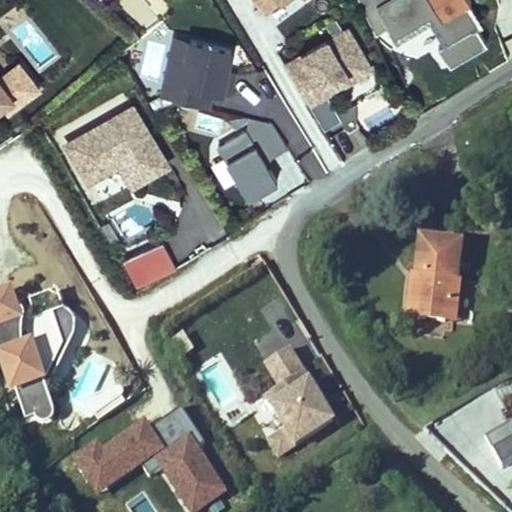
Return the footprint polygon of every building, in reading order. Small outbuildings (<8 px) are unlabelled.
[(257,0),(265,9),(275,0),(257,0)] [(388,0),(378,7),(394,44),(431,23),(445,44),(475,29),(480,26),(469,7),(474,3),(471,0),(388,0)] [(371,63),(347,25),(285,62),(309,101),(371,63)] [(485,45),(475,29),(439,50),(450,66),(485,45)] [(236,60),(230,58),(232,46),(174,33),(161,94),(208,104),(212,86),(229,89),(236,60)] [(0,105),(2,104),(6,110),(39,85),(19,60),(0,74),(0,105)] [(341,119),(327,98),(312,108),(325,128),(341,119)] [(339,110),(345,124),(360,118),(353,103),(339,110)] [(133,184),(166,164),(133,109),(69,147),(90,181),(120,163),(133,184)] [(246,127),(247,129),(267,117),(249,113),(245,124),(246,127)] [(278,177),(265,157),(287,143),(272,118),(267,117),(247,129),(246,127),(218,144),(249,195),(278,177)] [(454,241),(429,238),(429,241),(423,240),(422,246),(419,246),(415,278),(412,278),(410,297),(420,298),(418,316),(445,319),(447,302),(455,303),(462,251),(459,251),(460,245),(454,244),(454,241)] [(175,265),(160,239),(121,262),(137,288),(175,265)] [(5,309),(31,301),(18,295),(10,292),(0,295),(5,309)] [(56,293),(31,301),(5,309),(0,295),(0,359),(10,391),(14,390),(23,418),(46,411),(42,396),(46,394),(45,389),(42,381),(45,380),(61,347),(59,340),(71,337),(56,293)] [(420,298),(410,297),(408,314),(418,316),(420,298)] [(455,303),(447,302),(445,319),(453,321),(455,303)] [(174,362),(193,354),(185,335),(166,343),(174,362)] [(45,389),(71,337),(59,340),(61,347),(45,380),(42,381),(45,389)] [(271,438),(280,453),(335,419),(291,348),(267,362),(282,386),(268,394),(288,428),(271,438)] [(93,492),(136,464),(145,477),(159,468),(178,499),(183,496),(193,511),(220,494),(193,452),(201,447),(179,412),(137,439),(133,433),(100,454),(94,445),(72,460),(93,492)] [(511,423),(485,438),(501,469),(511,463),(511,423)]
